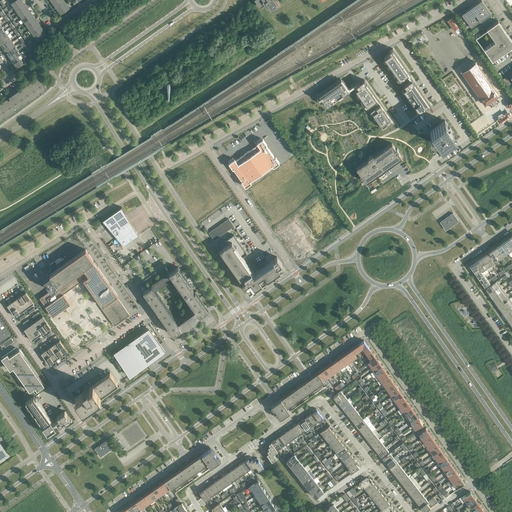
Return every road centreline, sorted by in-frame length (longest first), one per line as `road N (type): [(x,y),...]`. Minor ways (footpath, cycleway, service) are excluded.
road 1 (secondary): [(394,285),(511,443)]
road 2 (residential): [(472,483),(361,334)]
road 3 (secondary): [(511,428),(408,276)]
road 4 (residential): [(363,59),(205,146)]
road 5 (residential): [(205,146),(301,283)]
road 6 (secondary): [(158,203),(240,327)]
road 7 (secondary): [(249,320),(164,199)]
road 8 (residential): [(488,241),(453,267),(511,352)]
road 9 (secondary): [(88,92),(158,203)]
road 10 (secondary): [(164,199),(96,87)]
road 11 (residential): [(371,463),(318,400),(278,427)]
road 12 (secondary): [(281,365),(361,309),(376,284)]
road 13 (residential): [(261,404),(361,334)]
